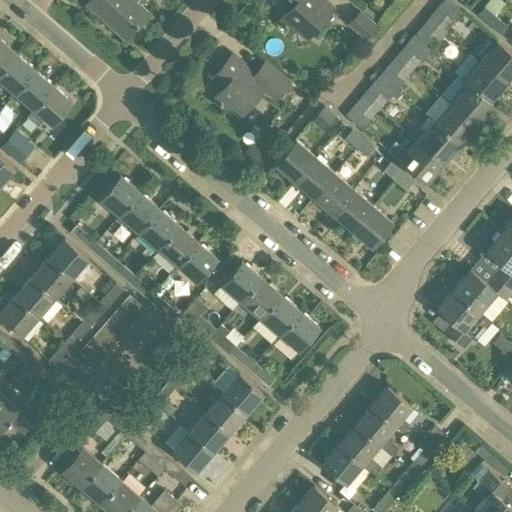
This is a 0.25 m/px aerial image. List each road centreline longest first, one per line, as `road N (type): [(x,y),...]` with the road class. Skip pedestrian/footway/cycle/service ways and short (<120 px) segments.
road 1 (residential): [(387,326),(123,98)]
road 2 (residential): [(227,511),(387,326)]
road 3 (residential): [(387,326),(412,262),(511,148)]
road 4 (residential): [(0,239),(123,98)]
road 5 (residential): [(511,436),(387,326)]
road 6 (residential): [(123,98),(13,0)]
road 7 (residential): [(123,98),(208,0)]
